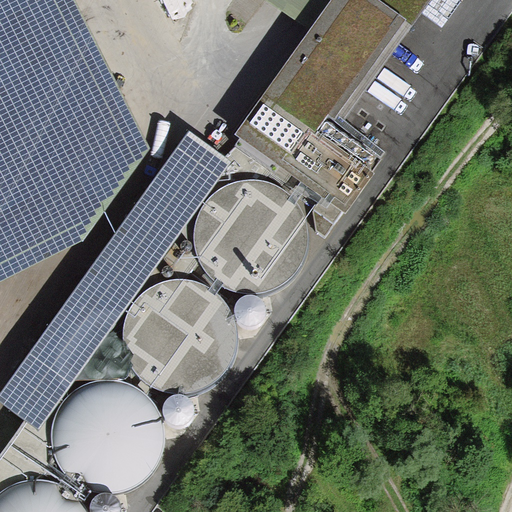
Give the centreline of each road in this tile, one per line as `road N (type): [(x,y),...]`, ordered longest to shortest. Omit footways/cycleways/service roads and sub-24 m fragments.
road 1 (track): [(511,92),(331,352),(332,385),(405,511)]
road 2 (track): [(332,385),(294,511)]
